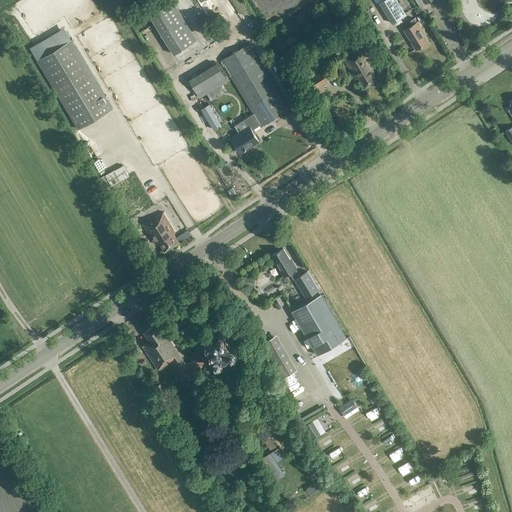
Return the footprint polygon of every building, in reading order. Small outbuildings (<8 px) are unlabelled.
[(392,23),(405,15),(396,0),(383,0),(379,3),(392,23)] [(149,17),(173,55),(196,41),(172,3),(149,17)] [(425,34),(417,22),(416,22),(414,18),(410,21),(412,25),(404,30),(416,49),(428,42),(424,35),(425,34)] [(70,40),(36,61),(77,130),(112,110),(70,40)] [(288,110),(248,44),(221,60),(253,113),(233,126),(238,133),(230,138),(240,153),(258,141),(251,130),(260,125),(261,126),(288,110)] [(364,87),(376,80),(370,70),(373,69),(361,48),(343,59),(352,74),(355,72),(364,87)] [(216,64),(188,80),(199,98),(206,93),(211,100),(224,92),(220,85),(227,81),(216,64)] [(311,77),(321,72),(319,67),(314,70),(314,69),(309,72),(311,77)] [(322,72),(326,80),(333,75),(329,68),(322,72)] [(321,72),(311,77),(304,81),(311,92),(315,96),(316,96),(324,91),(325,90),(322,84),(327,81),(326,80),(322,72),(321,72)] [(129,176),(123,166),(106,175),(112,186),(129,176)] [(134,177),(113,189),(111,190),(116,198),(113,200),(124,221),(128,228),(137,223),(133,217),(141,212),(140,212),(151,206),(139,185),(134,177)] [(227,192),(231,198),(236,194),(233,189),(227,192)] [(159,242),(164,251),(179,242),(173,233),(175,232),(163,213),(158,217),(157,216),(143,224),(155,244),(159,242)] [(184,240),(191,235),(188,230),(180,235),(184,240)] [(289,273),(293,279),(299,275),(296,270),(297,269),(292,260),(291,261),(283,248),(271,255),(279,268),(278,269),(283,277),(289,273)] [(276,276),(277,270),(270,268),(269,275),(276,276)] [(307,270),(299,275),(293,279),(304,298),(319,290),(307,270)] [(243,278),(243,286),(254,287),(254,278),(243,278)] [(346,338),(320,294),(291,311),(317,355),(346,338)] [(208,368),(200,355),(186,364),(166,334),(165,336),(157,324),(143,333),(149,342),(142,346),(158,370),(172,361),(184,379),(194,373),(196,376),(208,368)] [(177,327),(170,332),(173,336),(180,332),(177,327)] [(205,345),(205,346),(205,347),(206,348),(206,349),(207,349),(208,349),(209,349),(209,350),(214,358),(214,359),(213,359),(213,360),(213,361),(213,362),(213,363),(213,364),(214,364),(214,365),(215,365),(215,366),(216,366),(217,366),(218,366),(219,366),(220,366),(220,365),(221,365),(221,364),(222,364),(222,363),(223,362),(223,361),(222,359),(223,359),(224,359),(225,359),(225,360),(228,358),(228,357),(228,356),(228,355),(229,355),(230,355),(230,356),(231,356),(232,356),(233,356),(234,356),(235,356),(235,355),(236,355),(236,354),(237,354),(237,353),(237,352),(237,351),(237,350),(237,349),(236,349),(236,348),(235,348),(235,347),(234,347),(233,347),(232,347),(231,347),(230,347),(229,345),(229,344),(228,343),(225,339),(226,339),(225,338),(226,338),(226,337),(226,336),(225,336),(225,335),(225,334),(224,334),(223,334),(223,333),(222,333),(221,333),(220,333),(220,334),(219,334),(219,335),(218,335),(218,336),(218,337),(218,338),(219,339),(219,340),(213,344),(212,344),(212,343),(211,343),(211,342),(210,342),(209,342),(208,342),(207,342),(206,343),(205,344),(205,345)] [(297,370),(277,335),(262,343),(282,379),(297,370)] [(313,365),(325,386),(332,382),(328,376),(327,376),(319,362),(313,365)] [(254,375),(259,382),(265,378),(261,371),(254,375)] [(309,389),(300,392),(302,397),(310,394),(309,389)] [(351,399),(339,406),(344,415),(356,407),(351,399)] [(321,413),(315,416),(323,431),(329,428),(321,413)] [(384,417),(372,424),(375,429),(387,423),(384,417)] [(295,435),(288,421),(278,426),(281,431),(280,432),(282,436),(284,436),(286,440),(295,435)] [(329,436),(338,433),(335,427),(327,430),(329,436)] [(276,446),(268,435),(262,439),(270,451),(276,446)] [(339,441),(330,448),(334,453),(343,447),(339,441)] [(355,452),(343,460),(346,465),(358,457),(355,452)] [(408,458),(399,463),(402,468),(411,463),(408,458)] [(416,472),(405,479),(408,483),(419,477),(416,472)] [(307,480),(295,487),(301,496),(313,489),(307,480)] [(370,482),(358,488),(360,493),(373,487),(370,482)] [(376,496),(367,501),(369,506),(378,501),(376,496)]
